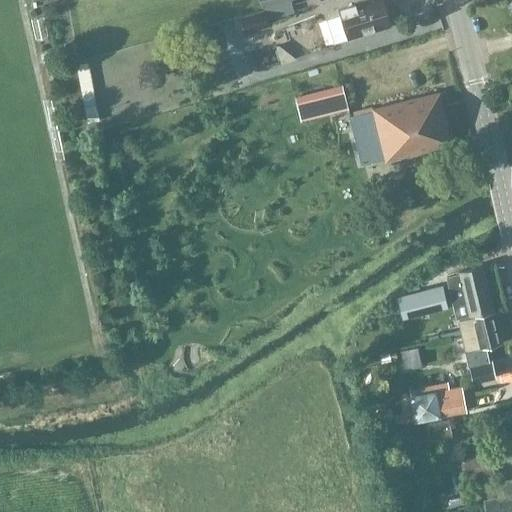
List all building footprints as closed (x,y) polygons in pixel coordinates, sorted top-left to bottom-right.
[(357,0),(325,0),(320,2),(326,19),(334,44),(347,40),(391,26),(383,0),(366,0),(358,3),(357,0)] [(265,8),(241,15),(247,33),(271,26),(265,8)] [(342,86),(308,94),(295,97),(301,120),(315,117),(347,109),(342,86)] [(385,160),(452,144),(439,92),(372,108),(372,110),(348,116),(360,164),(384,158),(385,160)] [(71,103),(74,118),(85,116),(83,101),(71,103)] [(469,315),(493,310),(483,267),(459,272),(460,274),(447,277),(453,305),(466,302),(469,315)] [(442,284),(406,292),(412,316),(448,307),(442,284)] [(458,321),(462,335),(473,383),(496,378),(492,362),(489,362),(486,348),(501,344),(493,313),(458,321)] [(412,361),(428,357),(426,346),(409,350),(412,361)] [(450,398),(437,400),(435,391),(410,396),(415,421),(467,411),(462,386),(448,389),(450,398)] [(414,442),(412,438),(425,435),(426,439),(445,435),(441,421),(408,429),(386,438),(384,434),(371,439),(373,444),(372,444),(377,458),(391,453),(394,461),(417,452),(414,442)] [(491,464),(490,459),(496,457),(493,446),(461,453),(465,470),(491,464)] [(511,511),(511,495),(485,501),(487,511),(511,511)]
